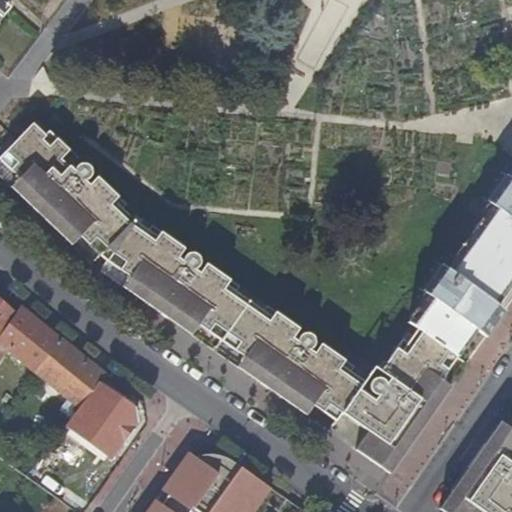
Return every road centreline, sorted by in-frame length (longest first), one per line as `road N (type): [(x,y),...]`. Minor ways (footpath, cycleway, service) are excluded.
road 1 (secondary): [(0,247),(176,392)]
road 2 (secondary): [(176,392),(350,511)]
road 3 (residential): [(511,366),(413,511)]
road 4 (residential): [(92,511),(176,392)]
